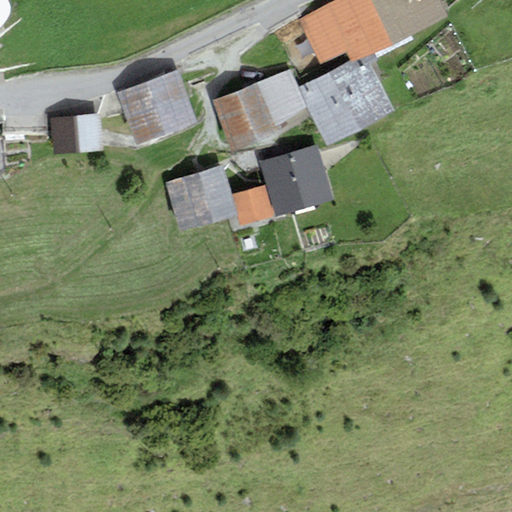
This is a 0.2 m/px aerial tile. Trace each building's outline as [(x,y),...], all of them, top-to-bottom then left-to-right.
[(440,0),(335,0),(301,17),(321,58),(348,45),(353,55),(445,10),(440,0)] [(358,57),(303,88),(333,141),(397,106),(377,70),(368,74),(358,57)] [(176,66),(119,89),(138,138),(196,116),(176,66)] [(290,68),(214,100),(232,142),(308,110),(290,68)] [(103,112),(51,116),(53,147),(105,143),(103,112)] [(317,142),(261,162),(280,217),(337,197),(317,142)] [(223,163),(165,182),(179,227),(237,208),(223,163)] [(265,183),(237,191),(246,219),(273,211),(265,183)]
